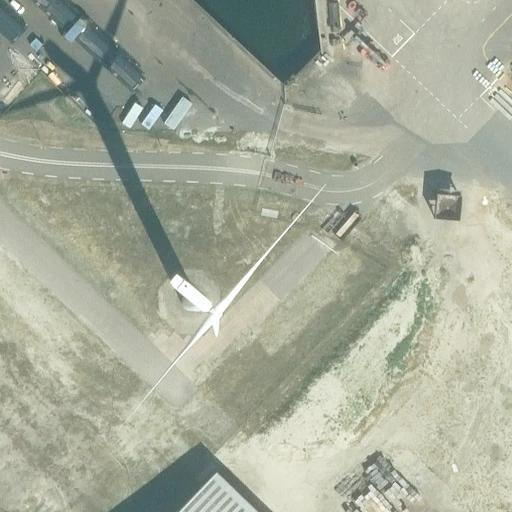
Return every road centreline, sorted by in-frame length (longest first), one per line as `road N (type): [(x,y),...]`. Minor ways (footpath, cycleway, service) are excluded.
road 1 (unknown): [(152,0),(262,103),(298,123),(380,134),(440,119)]
road 2 (unclassified): [(0,153),(260,173)]
